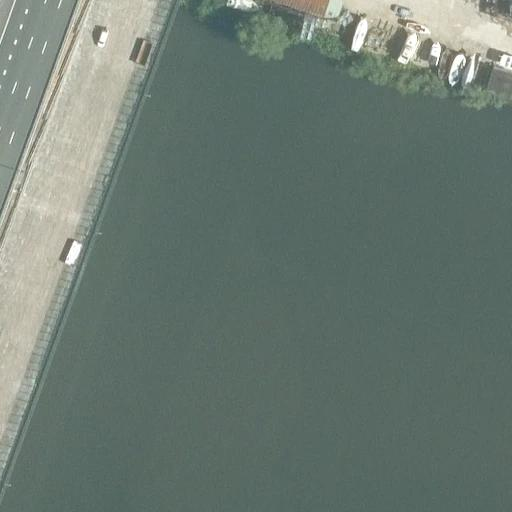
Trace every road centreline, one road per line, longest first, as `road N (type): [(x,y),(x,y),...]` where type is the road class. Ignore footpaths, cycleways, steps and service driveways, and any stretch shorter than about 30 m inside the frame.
road 1 (motorway): [(0,345),(122,0)]
road 2 (motorway): [(45,0),(0,127)]
